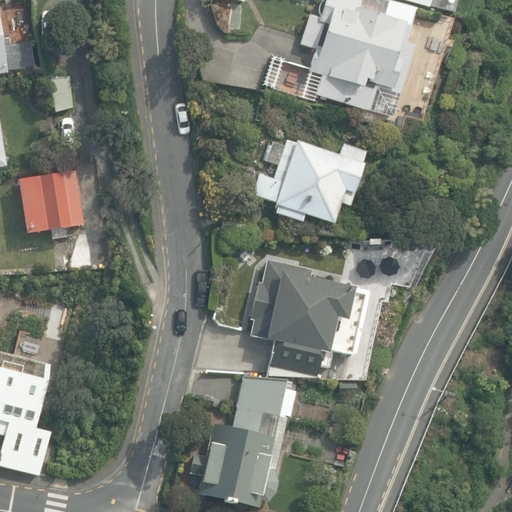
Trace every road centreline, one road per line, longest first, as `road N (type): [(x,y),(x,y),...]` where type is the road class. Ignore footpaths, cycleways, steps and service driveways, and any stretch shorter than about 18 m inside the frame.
road 1 (residential): [(138,511),(187,288),(157,0)]
road 2 (tertiary): [(359,511),(406,391),(511,176)]
